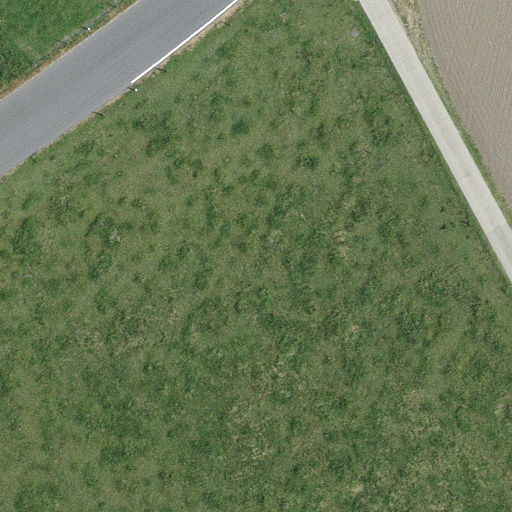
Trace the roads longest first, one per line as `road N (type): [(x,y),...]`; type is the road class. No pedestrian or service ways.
road 1 (unclassified): [(511,256),(375,0)]
road 2 (tertiary): [(0,138),(180,0)]
